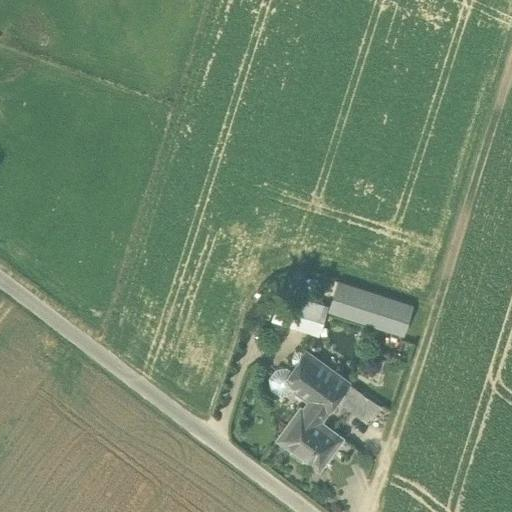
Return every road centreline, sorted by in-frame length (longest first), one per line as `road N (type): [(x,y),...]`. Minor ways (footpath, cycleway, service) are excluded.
road 1 (track): [(511,52),(363,511)]
road 2 (unclassified): [(0,281),(305,511)]
